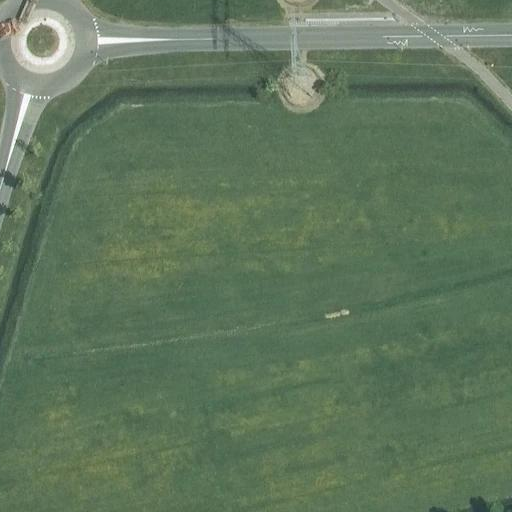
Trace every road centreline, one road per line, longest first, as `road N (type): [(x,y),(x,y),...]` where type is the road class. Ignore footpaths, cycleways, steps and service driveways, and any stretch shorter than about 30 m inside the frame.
road 1 (tertiary): [(218,40),(499,36)]
road 2 (tertiary): [(82,56),(218,40)]
road 3 (tertiary): [(218,40),(82,26)]
